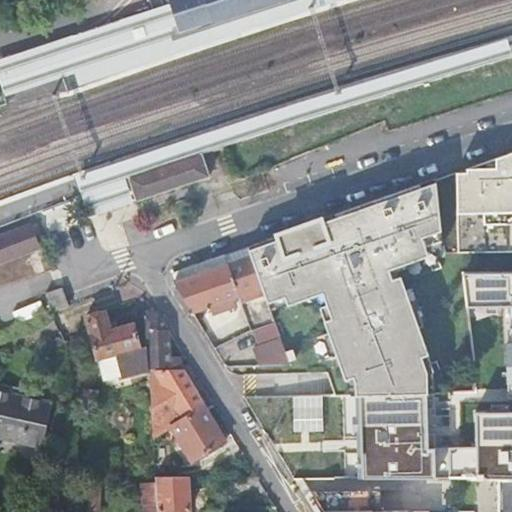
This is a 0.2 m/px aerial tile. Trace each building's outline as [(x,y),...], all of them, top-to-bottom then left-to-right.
[(30,87),(38,84),(73,73),(77,85),(336,0),(276,0),(268,3),(252,8),(237,13),(227,16),(213,21),(208,23),(203,24),(199,25),(181,31),(172,2),(165,4),(160,6),(149,9),(102,25),(73,34),(18,52),(0,58),(0,86),(2,91),(3,96),(30,87)] [(171,0),(172,2),(181,31),(199,25),(203,24),(208,23),(213,21),(227,16),(237,13),(252,8),(268,3),(276,0),(171,0)] [(213,129),(74,177),(79,195),(83,207),(86,217),(108,209),(132,201),(129,192),(125,180),(124,178),(198,153),(360,101),(511,55),(506,39),(355,85),(213,129)] [(511,151),(457,172),(458,214),(511,213),(511,151)] [(124,178),(125,180),(129,192),(132,201),(133,204),(148,199),(192,184),(207,179),(202,164),(198,153),(124,178)] [(443,231),(457,231),(456,176),(442,176),(443,231)] [(441,254),(434,180),(276,235),(277,237),(249,248),(247,249),(249,255),(264,295),(267,304),(284,298),(287,306),(322,294),(327,306),(320,308),(329,334),(324,336),(332,358),(337,356),(345,379),(352,376),(354,383),(356,394),(427,392),(441,391),(434,371),(431,361),(419,325),(425,323),(413,289),(408,290),(403,276),(433,266),(442,263),(439,254),(441,254)] [(511,213),(458,214),(458,253),(511,253),(511,213)] [(0,263),(42,247),(32,222),(0,234),(0,263)] [(176,282),(173,283),(192,316),(238,298),(241,303),(264,295),(249,255),(225,264),(222,258),(210,263),(187,272),(175,276),(176,282)] [(442,263),(433,266),(436,273),(445,270),(442,263)] [(358,479),(436,479),(436,480),(498,479),(511,479),(511,273),(464,274),(467,306),(511,305),(511,367),(506,368),(506,382),(511,382),(511,410),(474,411),(474,445),(426,446),(427,392),(356,394),(358,479)] [(50,314),(61,310),(68,307),(61,289),(43,296),(50,314)] [(254,335),(275,327),(267,304),(264,295),(241,303),(252,336),(254,335)] [(103,383),(147,370),(147,369),(147,366),(145,366),(144,346),(138,348),(131,322),(109,328),(103,311),(85,316),(103,383)] [(155,312),(142,313),(144,346),(145,366),(147,366),(173,366),(173,358),(168,358),(166,329),(155,312)] [(253,351),(258,366),(289,365),(275,327),(254,335),(259,349),(253,351)] [(182,370),(147,369),(147,370),(151,435),(169,425),(190,462),(225,441),(182,370)] [(26,387),(0,380),(0,390),(23,396),(26,387)] [(52,403),(23,396),(0,390),(0,434),(42,445),(52,403)] [(186,511),(186,477),(154,477),(154,484),(155,503),(155,511),(186,511)] [(86,479),(85,511),(97,511),(98,479),(86,479)] [(511,511),(511,479),(498,479),(498,511),(511,511)] [(142,504),(155,503),(154,484),(146,484),(140,485),(142,504)] [(308,490),(321,511),(428,511),(396,511),(381,511),(381,489),(308,490)] [(142,511),(155,511),(155,503),(142,504),(142,511)]
